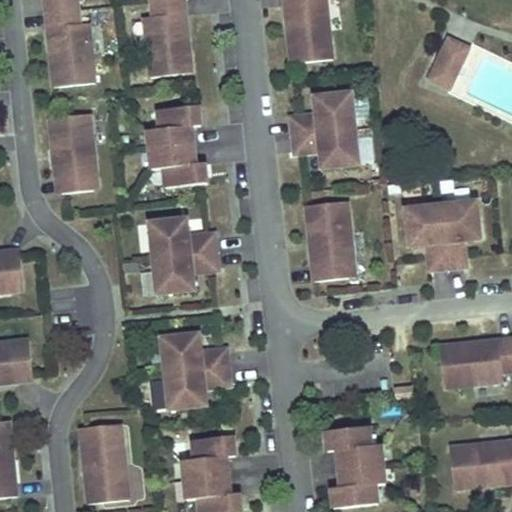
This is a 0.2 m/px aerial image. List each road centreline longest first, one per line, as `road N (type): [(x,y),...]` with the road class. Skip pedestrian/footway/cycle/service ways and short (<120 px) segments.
road 1 (residential): [(66,511),(57,431),(68,402),(97,370),(105,333),(97,278),(83,253),(38,212),(31,188),(8,0)]
road 2 (residential): [(247,0),(286,325)]
road 3 (residential): [(511,302),(286,325)]
road 4 (residential): [(286,325),(304,511)]
